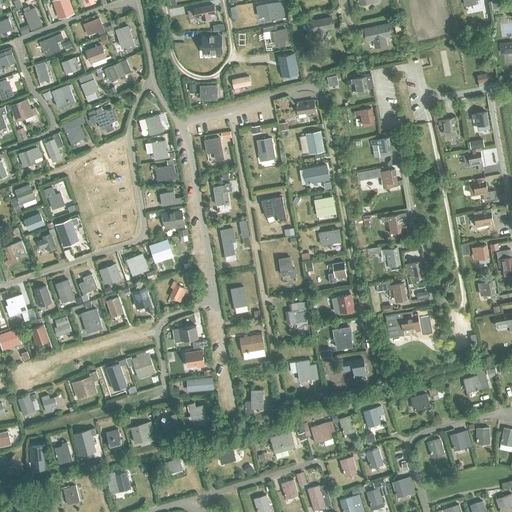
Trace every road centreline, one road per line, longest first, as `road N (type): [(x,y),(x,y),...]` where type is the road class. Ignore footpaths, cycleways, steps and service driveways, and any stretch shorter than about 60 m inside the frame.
road 1 (unknown): [(158,329),(16,372)]
road 2 (track): [(230,56),(201,77),(181,70),(158,0)]
